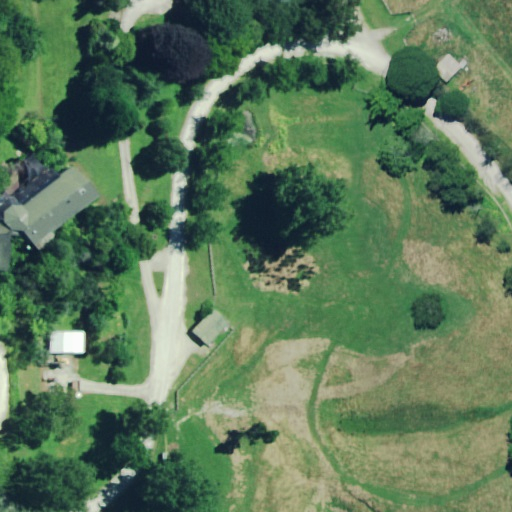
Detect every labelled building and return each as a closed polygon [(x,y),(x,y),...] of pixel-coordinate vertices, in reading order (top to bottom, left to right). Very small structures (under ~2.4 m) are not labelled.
[(433,71),(446,83),(459,70),(447,58),(433,71)] [(55,167),(4,215),(16,228),(34,248),(86,200),(55,167)] [(0,214),(0,229),(13,231),(16,228),(4,215),(0,214)] [(0,229),(0,283),(9,284),(13,231),(0,229)] [(188,331),(203,345),(224,324),(209,310),(188,331)]
